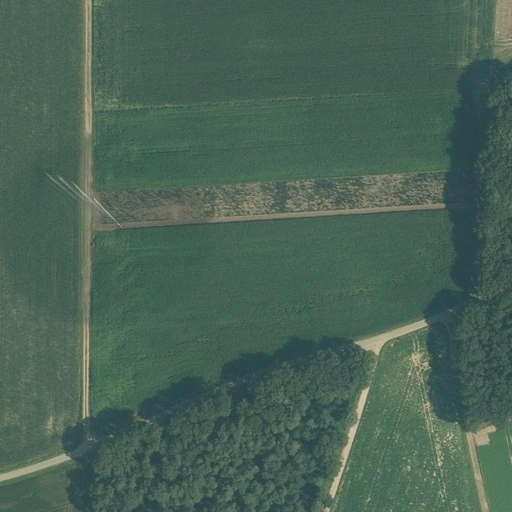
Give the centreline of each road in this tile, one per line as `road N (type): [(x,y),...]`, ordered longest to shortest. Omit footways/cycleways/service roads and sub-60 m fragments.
road 1 (unclassified): [(0,479),(275,363),(404,331),(511,287)]
road 2 (track): [(89,0),(89,445)]
road 3 (track): [(451,311),(491,511)]
road 4 (track): [(385,336),(326,511)]
